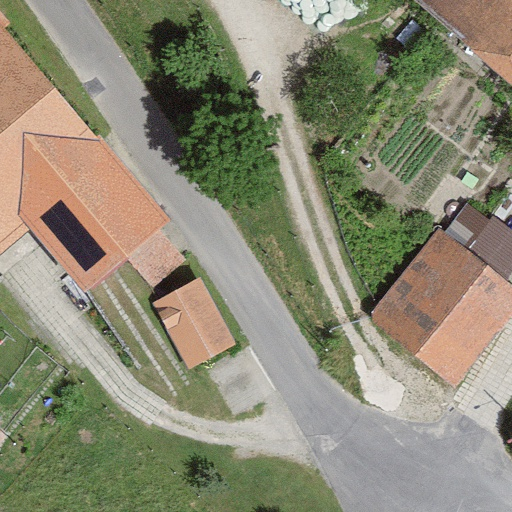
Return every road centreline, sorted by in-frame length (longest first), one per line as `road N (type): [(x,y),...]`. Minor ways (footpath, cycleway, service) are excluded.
road 1 (residential): [(58,0),(313,397),(373,445),(438,473),(428,511)]
road 2 (track): [(457,443),(366,342),(307,212),(263,71),(227,0)]
